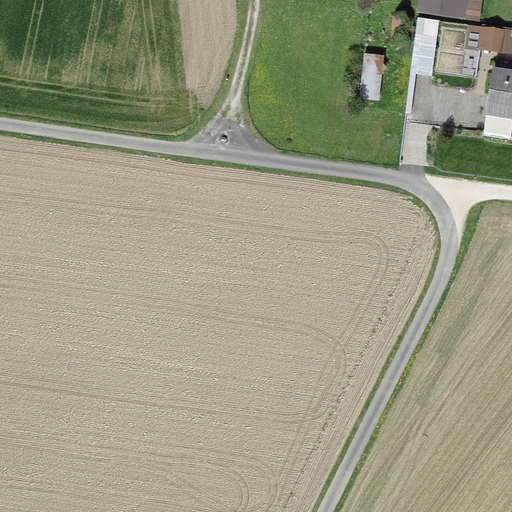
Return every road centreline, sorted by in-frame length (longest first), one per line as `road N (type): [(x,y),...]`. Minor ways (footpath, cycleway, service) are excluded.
road 1 (unclassified): [(464,185),(443,269),(324,511)]
road 2 (track): [(251,0),(220,153)]
